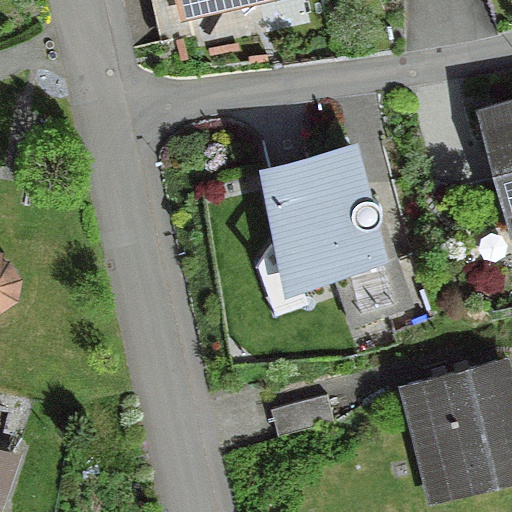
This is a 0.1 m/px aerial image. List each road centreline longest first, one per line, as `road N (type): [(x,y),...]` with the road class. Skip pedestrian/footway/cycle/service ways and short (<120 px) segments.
road 1 (residential): [(103,118),(511,51)]
road 2 (residential): [(191,511),(103,118)]
